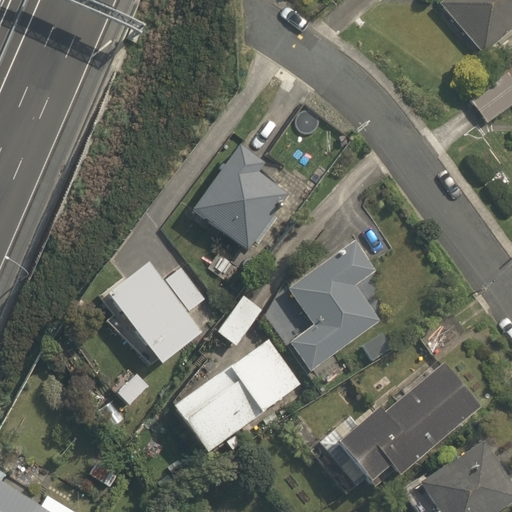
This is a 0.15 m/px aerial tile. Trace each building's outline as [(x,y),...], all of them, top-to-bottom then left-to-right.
[(511,0),(438,0),(482,51),(511,24),(511,0)] [(466,103),(483,126),(511,105),(511,89),(503,76),(466,103)] [(297,189),(237,147),(190,215),(250,257),(297,189)] [(294,341),(313,369),(382,323),(353,280),(388,257),(375,237),(292,292),(316,327),(294,341)] [(150,264),(108,296),(157,361),(221,312),(183,262),(161,278),(150,264)] [(264,307),(244,293),(216,332),(235,346),(264,307)] [(265,336),(172,402),(209,454),(302,388),(265,336)] [(445,360),(341,438),(371,477),(390,462),(394,467),(478,404),(445,360)] [(418,471),(438,511),(477,511),(511,494),(511,475),(491,433),(418,471)] [(0,511),(67,511),(0,470),(0,511)]
